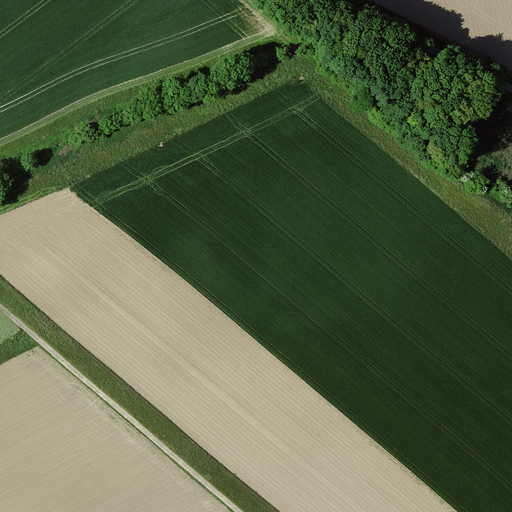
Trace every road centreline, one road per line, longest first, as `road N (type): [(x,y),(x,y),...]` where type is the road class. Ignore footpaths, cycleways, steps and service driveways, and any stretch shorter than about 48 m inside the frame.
road 1 (track): [(0,306),(239,511)]
road 2 (track): [(511,90),(325,0)]
